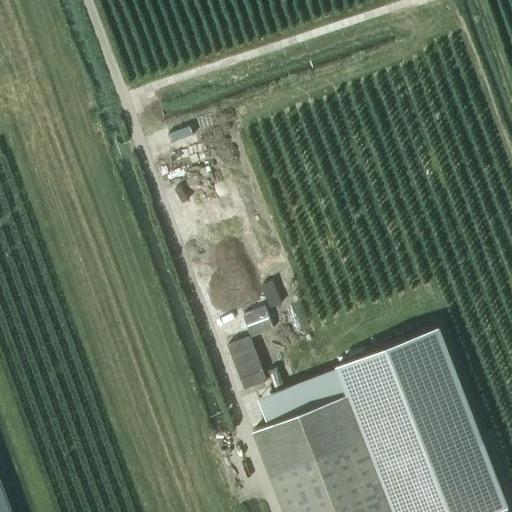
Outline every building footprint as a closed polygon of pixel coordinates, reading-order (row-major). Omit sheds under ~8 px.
[(504,511),(504,509),(509,507),(484,442),(440,324),(336,363),(347,393),(393,511),(504,511)] [(230,340),(246,386),(269,377),(253,332),(230,340)] [(279,360),(266,366),(275,388),(288,383),(279,360)] [(286,511),(393,511),(347,393),(255,428),(286,511)] [(0,511),(9,511),(0,485),(0,511)]
